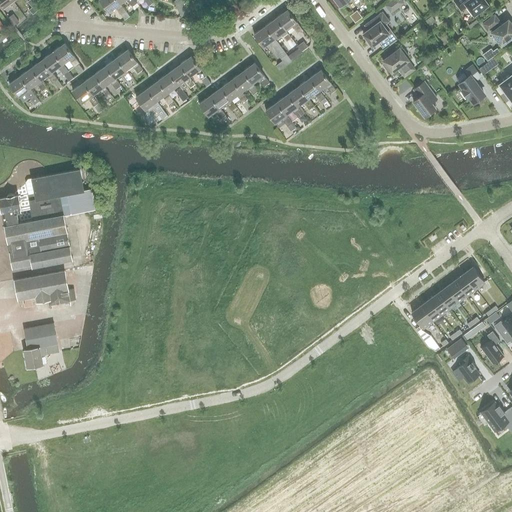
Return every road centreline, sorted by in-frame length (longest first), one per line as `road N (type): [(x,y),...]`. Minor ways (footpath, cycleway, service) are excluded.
road 1 (residential): [(0,443),(259,389),(483,228)]
road 2 (residential): [(315,0),(416,129),(435,134),(511,120)]
road 3 (residential): [(51,25),(210,38),(273,0)]
